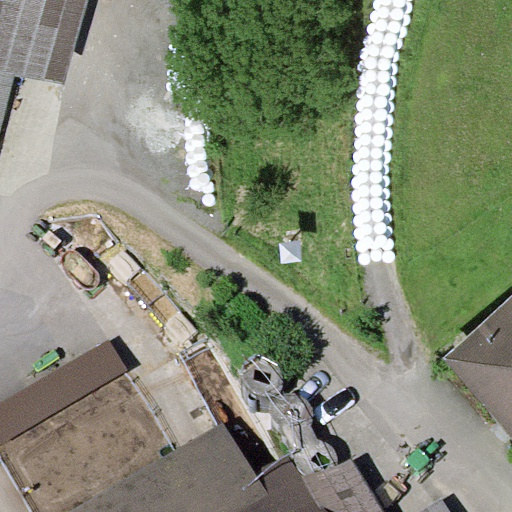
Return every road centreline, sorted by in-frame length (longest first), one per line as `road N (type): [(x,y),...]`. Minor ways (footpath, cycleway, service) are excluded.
road 1 (track): [(0,242),(12,218),(42,192),(68,181),(111,186),(289,298),(400,425),(511,508)]
road 2 (track): [(68,181),(126,0)]
